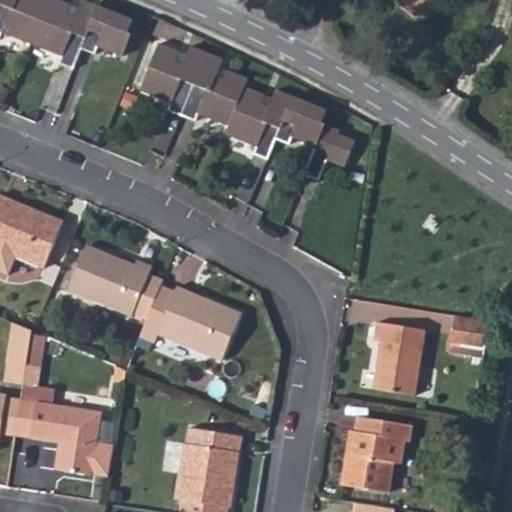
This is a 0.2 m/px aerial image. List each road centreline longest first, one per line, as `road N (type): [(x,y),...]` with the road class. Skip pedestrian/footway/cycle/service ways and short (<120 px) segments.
road 1 (residential): [(289,511),(313,342),(307,307),(286,277),(80,168),(0,136)]
road 2 (tertiary): [(177,0),(297,56),(511,187)]
